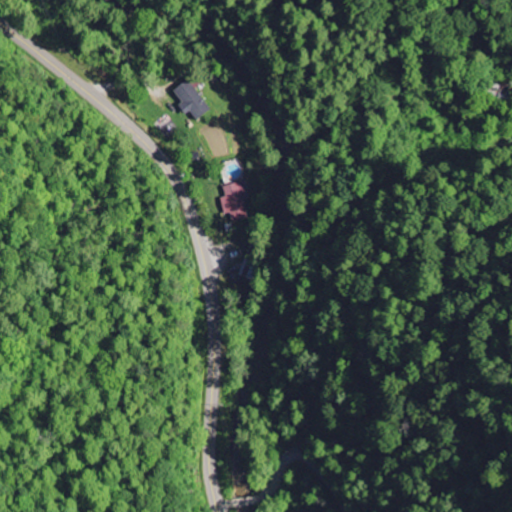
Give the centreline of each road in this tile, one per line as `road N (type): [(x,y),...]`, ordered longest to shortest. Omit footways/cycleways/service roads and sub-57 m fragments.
road 1 (tertiary): [(203,511),(199,450),(209,378),(201,293),(169,192),(0,28)]
road 2 (residential): [(296,450),(320,393),(332,263),(350,219),(389,188),(511,140)]
